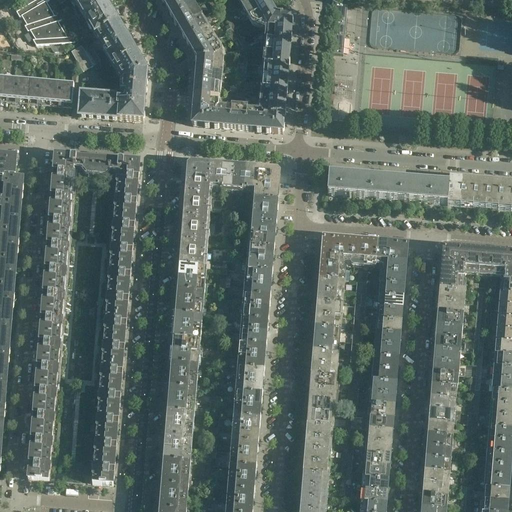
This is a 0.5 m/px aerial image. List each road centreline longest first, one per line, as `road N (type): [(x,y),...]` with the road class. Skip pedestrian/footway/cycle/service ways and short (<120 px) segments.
road 1 (residential): [(14,498),(40,150)]
road 2 (unclassified): [(135,508),(160,201)]
road 3 (residential): [(273,511),(297,226)]
road 4 (unknown): [(316,227),(296,511)]
road 5 (residential): [(406,511),(429,236)]
road 6 (residential): [(511,168),(300,151)]
road 7 (residential): [(300,151),(302,0)]
road 8 (unclassified): [(165,140),(170,68),(131,0)]
road 9 (residential): [(165,140),(300,151)]
road 10 (residential): [(429,236),(297,226)]
road 11 (residential): [(135,508),(14,498)]
